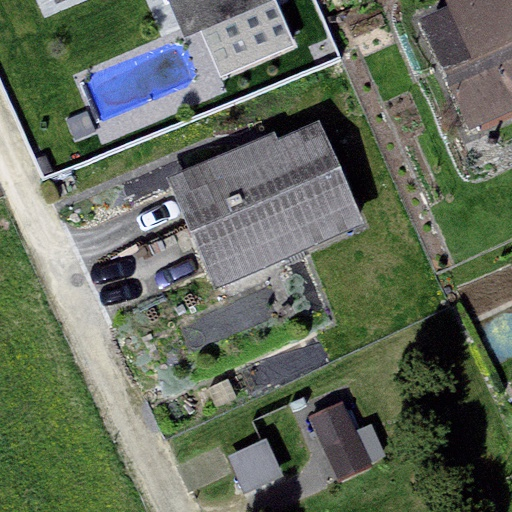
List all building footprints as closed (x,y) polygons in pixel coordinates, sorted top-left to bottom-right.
[(270,0),(269,0),(52,0),(55,6),(69,0),(167,0),(184,37),(270,0)] [(511,114),(511,2),(416,43),(458,139),(511,114)] [(277,142),(274,137),(168,181),(215,294),(365,232),(320,124),(277,142)] [(226,379),(206,388),(215,409),(236,399),(226,379)] [(342,403),(307,420),(338,483),(373,466),(342,403)] [(267,439),(227,458),(246,497),(285,479),(267,439)]
